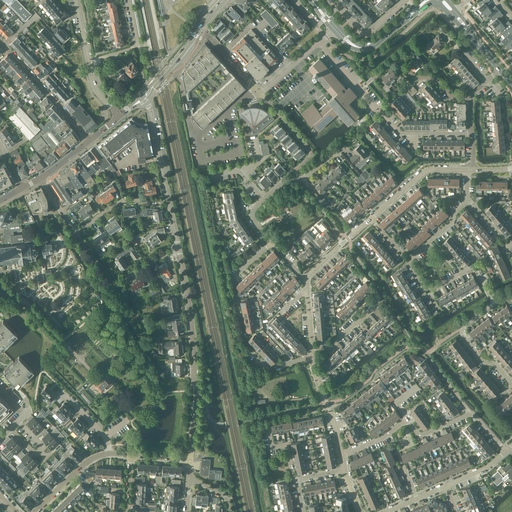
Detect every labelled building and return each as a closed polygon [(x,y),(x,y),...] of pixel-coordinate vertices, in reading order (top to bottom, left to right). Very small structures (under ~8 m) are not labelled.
[(47,11),(56,3),(56,2),(55,0),(54,1),(53,0),(51,0),(44,7),(47,11)] [(115,4),(114,0),(107,2),(106,0),(101,0),(99,0),(94,1),(95,4),(104,3),(104,5),(102,6),(102,8),(117,5),(117,4),(115,4)] [(249,5),(244,0),(238,0),(237,1),(239,4),(237,6),(244,13),(247,11),(246,7),(249,5)] [(279,12),(281,15),(291,6),(287,1),(286,2),(283,0),(277,6),(281,10),(279,12)] [(351,11),(353,13),(360,6),(356,2),(357,1),(356,0),(353,0),(346,7),(350,12),(351,11)] [(388,6),(383,0),(380,0),(375,5),(382,13),(387,9),(386,8),(388,6)] [(475,10),(479,15),(488,7),(486,4),(489,0),(480,0),(477,2),(480,6),(475,10)] [(10,8),(12,10),(18,5),(15,2),(10,8)] [(59,7),(60,6),(58,4),(57,5),(56,3),(47,11),(50,15),(59,7)] [(0,8),(5,13),(9,9),(5,4),(0,8)] [(18,5),(12,10),(19,18),(26,11),(18,4),(18,5)] [(285,15),(289,20),(296,13),(294,11),(295,10),(291,6),(281,15),(284,17),(285,15)] [(354,16),(358,20),(367,11),(365,9),(363,11),(360,6),(353,13),(355,15),(354,16)] [(488,15),(491,18),(499,10),(495,6),(491,10),(488,7),(479,15),(483,19),(488,15)] [(54,19),(64,10),(63,10),(61,8),(61,9),(59,7),(50,15),(54,19)] [(240,15),(231,7),(228,10),(228,9),(227,10),(226,10),(223,13),(230,20),(233,18),(233,19),(235,18),(238,21),(240,19),(241,20),(242,20),(243,21),(243,22),(245,23),(246,22),(245,21),(247,18),(242,13),(240,15)] [(9,9),(5,13),(10,19),(14,15),(9,9)] [(265,9),(260,14),(261,15),(264,18),(269,24),(272,27),(272,28),(275,25),(276,25),(278,23),(265,9)] [(65,18),(64,17),(65,17),(64,16),(67,14),(64,10),(54,19),(57,23),(60,20),(61,21),(61,20),(62,21),(65,18)] [(488,25),(492,30),(501,22),(499,19),(503,15),(499,10),(491,18),(493,21),(488,25)] [(367,11),(358,20),(362,25),(363,24),(365,26),(372,20),(368,15),(370,14),(367,11)] [(291,25),(294,28),(303,19),(299,14),(298,15),(296,13),(289,20),(293,24),(291,25)] [(212,26),(218,32),(225,25),(219,19),(212,26)] [(303,19),(294,28),(296,30),(298,29),(302,33),(309,27),(306,24),(307,23),(303,19)] [(501,30),(504,33),(511,25),(511,24),(509,21),(504,25),(501,22),(492,30),(496,34),(501,30)] [(0,27),(0,32),(2,34),(11,26),(11,25),(10,24),(8,26),(7,25),(5,27),(3,25),(0,27)] [(11,26),(2,34),(5,38),(13,31),(11,29),(13,27),(12,26),(13,25),(12,24),(11,25),(11,26)] [(501,40),(505,45),(511,39),(511,33),(511,34),(511,33),(511,25),(504,33),(507,36),(501,40)] [(37,34),(46,44),(49,41),(48,40),(51,38),(49,36),(51,34),(44,27),(37,34)] [(67,36),(60,28),(59,29),(57,27),(55,29),(53,30),(53,31),(62,41),(67,36)] [(278,58),(251,29),(232,48),(249,67),(248,67),(257,78),(265,71),(264,70),(278,58)] [(221,39),(224,42),(234,34),(231,30),(221,39)] [(289,32),(282,38),(288,45),(290,43),(291,44),(296,40),(295,39),(291,35),(289,32)] [(46,44),(50,48),(54,44),(58,48),(59,49),(62,46),(51,34),(49,36),(51,38),(48,40),(49,41),(46,44)] [(441,46),(445,42),(439,35),(427,46),(431,50),(434,47),(437,51),(440,48),(439,46),(440,45),(441,46)] [(13,48),(17,52),(22,47),(20,45),(24,41),(23,40),(26,38),(25,37),(20,41),(20,42),(13,48)] [(288,45),(282,38),(275,45),(282,53),(287,48),(286,47),(288,45)] [(9,44),(13,48),(20,42),(18,40),(17,41),(15,39),(9,44)] [(123,40),(115,42),(115,44),(111,45),(112,47),(111,47),(112,50),(118,48),(118,46),(125,45),(125,43),(123,43),(123,40)] [(184,108),(187,107),(189,118),(198,130),(202,127),(245,87),(204,43),(182,73),(178,77),(181,77),(185,101),(183,101),(184,108)] [(54,44),(50,48),(53,51),(49,55),(52,58),(56,54),(58,57),(65,49),(62,46),(59,49),(58,48),(54,44)] [(17,52),(20,56),(30,47),(28,45),(25,47),(26,47),(24,49),(22,47),(17,52)] [(20,56),(24,59),(29,54),(28,52),(29,51),(30,51),(32,49),(30,47),(20,56)] [(24,59),(27,63),(37,55),(35,53),(33,54),(33,55),(31,56),(29,54),(24,59)] [(0,61),(3,65),(10,58),(7,55),(0,61)] [(37,55),(27,63),(31,67),(37,62),(35,60),(36,59),(37,59),(39,57),(37,55)] [(417,60),(415,62),(413,60),(408,64),(408,65),(409,67),(410,67),(415,72),(418,70),(416,68),(418,66),(420,67),(423,64),(422,62),(420,63),(419,62),(421,60),(418,56),(415,58),(417,60)] [(450,63),(453,66),(460,60),(457,57),(450,63)] [(10,58),(3,65),(6,68),(13,61),(10,58)] [(315,62),(314,61),(307,67),(309,68),(309,67),(315,73),(313,75),(315,77),(317,76),(334,96),(329,101),(326,98),(324,100),(326,103),(318,110),(313,105),(302,114),(312,126),(315,123),(319,129),(339,112),(349,124),(359,115),(348,103),(351,101),(357,96),(349,87),(346,90),(344,88),(345,87),(319,59),(315,62)] [(125,64),(124,65),(119,60),(117,62),(123,69),(125,68),(125,69),(124,70),(131,77),(131,76),(132,77),(134,75),(134,74),(134,73),(137,70),(134,67),(135,66),(131,62),(128,65),(128,66),(127,67),(125,64)] [(453,66),(456,69),(463,63),(460,60),(453,66)] [(5,72),(7,74),(17,65),(13,61),(6,68),(7,70),(5,72)] [(456,69),(459,72),(465,66),(463,63),(456,69)] [(33,70),(37,74),(45,66),(45,65),(43,66),(41,64),(39,66),(38,65),(33,70)] [(127,80),(129,79),(121,70),(121,69),(117,64),(114,67),(118,72),(121,75),(118,78),(121,81),(120,82),(123,84),(124,84),(128,81),(127,80)] [(11,74),(13,76),(20,69),(17,65),(7,74),(9,76),(11,74)] [(45,66),(37,74),(40,78),(45,73),(45,72),(47,70),(45,68),(46,66),(45,66)] [(459,72),(461,75),(468,70),(465,66),(459,72)] [(12,80),(14,82),(24,73),(20,69),(13,76),(15,78),(12,80)] [(389,71),(387,73),(393,81),(396,79),(398,80),(401,77),(395,70),(394,72),(392,69),(391,70),(390,69),(389,71)] [(461,75),(464,79),(471,73),(468,70),(461,75)] [(24,73),(14,82),(16,84),(16,83),(18,85),(28,77),(24,73)] [(393,81),(387,73),(384,75),(382,76),(383,77),(382,78),(384,80),(382,81),(385,85),(383,87),(387,92),(390,90),(389,88),(392,85),(391,83),(393,81)] [(464,79),(467,82),(474,76),(471,73),(464,79)] [(42,80),(46,85),(53,79),(49,75),(42,80)] [(467,82),(470,85),(477,79),(474,76),(467,82)] [(23,91),(33,82),(29,78),(21,85),(23,87),(19,91),(21,93),(23,91)] [(46,85),(50,89),(57,83),(53,79),(46,85)] [(50,89),(54,93),(61,88),(63,86),(66,83),(68,81),(66,79),(64,81),(61,83),(61,84),(59,86),(57,83),(50,89)] [(477,79),(470,85),(473,88),(479,82),(477,79)] [(28,93),(29,93),(36,86),(33,82),(23,91),(27,95),(28,93)] [(424,96),(433,88),(431,86),(432,85),(430,84),(429,83),(427,85),(425,84),(418,90),(421,93),(423,92),(426,94),(424,96)] [(29,97),(30,99),(40,90),(36,86),(29,93),(30,95),(29,97)] [(54,93),(58,98),(65,92),(61,88),(54,93)] [(427,97),(430,99),(437,93),(433,88),(424,96),(426,98),(427,97)] [(40,90),(30,99),(32,101),(34,99),(36,101),(44,94),(40,90)] [(65,92),(58,98),(62,102),(71,94),(69,92),(67,94),(65,92)] [(437,93),(430,99),(432,102),(430,104),(434,107),(441,101),(439,99),(442,97),(441,96),(442,96),(440,94),(440,95),(437,93)] [(394,109),(403,101),(399,96),(390,104),(394,109)] [(46,97),(39,104),(42,108),(41,109),(43,112),(52,104),(46,97)] [(65,105),(71,112),(79,104),(77,106),(71,99),(65,105)] [(357,103),(363,110),(366,108),(360,100),(357,103)] [(398,113),(407,105),(403,101),(394,109),(398,113)] [(71,112),(84,126),(92,118),(79,104),(71,112)] [(52,112),(56,108),(53,105),(46,111),(49,115),(52,113),(52,112)] [(402,118),(411,110),(407,105),(398,113),(402,118)] [(20,129),(22,132),(29,139),(40,129),(35,123),(36,122),(33,119),(26,111),(21,106),(19,107),(17,109),(9,117),(20,129)] [(32,106),(26,111),(33,119),(35,118),(36,117),(35,115),(34,113),(31,112),(34,110),(32,106)] [(65,119),(64,117),(56,108),(52,112),(52,113),(49,115),(49,116),(51,119),(44,126),(41,123),(38,125),(46,133),(54,126),(58,123),(59,124),(65,119)] [(247,109),(245,109),(243,110),(240,112),(238,114),(239,116),(248,126),(250,124),(252,126),(246,132),(247,133),(248,134),(249,134),(250,135),(251,135),(252,135),(253,135),(254,135),(255,135),(256,134),(257,134),(258,133),(274,118),(269,112),(267,113),(266,112),(266,111),(265,111),(264,111),(263,110),(261,109),(260,109),(258,108),(257,108),(255,108),(253,108),(252,108),(250,108),(248,108),(247,109)] [(367,120),(365,116),(357,123),(360,126),(367,120)] [(92,118),(84,126),(83,127),(88,132),(97,124),(92,118)] [(98,146),(103,153),(104,153),(110,160),(134,141),(138,161),(153,158),(152,154),(153,154),(147,124),(146,124),(144,124),(143,124),(141,124),(140,124),(139,123),(137,123),(136,122),(135,121),(133,120),(132,119),(131,118),(98,146)] [(74,141),(63,127),(68,123),(65,119),(59,124),(58,123),(54,126),(69,145),(70,147),(75,143),(74,141)] [(369,126),(373,130),(380,124),(376,120),(369,126)] [(78,136),(68,123),(63,127),(74,141),(78,136)] [(0,130),(0,134),(2,137),(9,132),(8,132),(6,129),(9,127),(7,124),(4,126),(5,127),(0,130)] [(275,134),(278,137),(285,131),(279,124),(270,132),(273,135),(275,134)] [(373,130),(376,133),(383,128),(380,124),(373,130)] [(69,145),(54,126),(46,133),(43,135),(42,133),(39,135),(50,148),(52,146),(60,155),(70,147),(69,145)] [(376,133),(380,137),(386,132),(383,128),(376,133)] [(2,137),(5,142),(12,137),(11,135),(14,133),(12,129),(8,132),(9,132),(2,137)] [(281,141),(284,144),(292,138),(285,131),(278,137),(276,139),(279,142),(281,141)] [(380,137),(383,141),(390,135),(386,132),(380,137)] [(12,137),(5,142),(8,147),(18,140),(16,138),(17,138),(15,135),(12,137)] [(50,148),(39,135),(30,143),(28,140),(24,143),(25,145),(28,143),(29,144),(28,145),(29,146),(30,145),(31,145),(37,152),(42,158),(43,157),(43,158),(49,165),(60,155),(52,146),(50,148)] [(383,141),(387,145),(393,139),(390,135),(383,141)] [(288,148),(291,152),(298,145),(292,138),(284,144),(283,146),(286,150),(288,148)] [(390,149),(392,147),(396,143),(393,139),(387,145),(390,149)] [(392,147),(395,151),(402,145),(398,141),(396,143),(392,147)] [(90,148),(88,150),(101,167),(103,170),(106,173),(110,170),(111,171),(112,174),(114,173),(116,171),(103,154),(103,153),(98,146),(96,144),(92,147),(91,147),(90,147),(90,148)] [(298,145),(291,152),(289,153),(292,157),(294,155),(297,159),(305,153),(298,145)] [(370,157),(368,154),(360,145),(353,151),(356,154),(351,158),(355,163),(358,167),(370,157)] [(395,151),(399,155),(405,149),(402,145),(395,151)] [(25,159),(24,156),(21,151),(19,146),(9,152),(15,164),(14,165),(21,179),(29,175),(24,165),(25,165),(23,161),(22,160),(25,159)] [(399,155),(402,159),(409,153),(405,149),(399,155)] [(81,159),(80,160),(90,176),(101,167),(88,150),(88,151),(80,157),(81,159)] [(36,152),(30,155),(39,170),(47,166),(40,157),(36,152)] [(409,153),(402,159),(406,163),(412,157),(409,153)] [(39,170),(30,155),(28,157),(29,159),(24,163),(28,171),(31,174),(32,173),(33,174),(39,170)] [(0,189),(3,188),(11,184),(14,182),(11,175),(9,171),(6,165),(4,161),(1,162),(0,160),(0,189)] [(70,166),(84,186),(86,189),(95,182),(90,176),(80,160),(79,160),(77,161),(76,161),(70,166)] [(270,168),(271,170),(278,177),(285,170),(279,163),(275,166),(273,164),(270,168)] [(340,165),(334,170),(340,178),(346,172),(340,165)] [(67,169),(63,172),(70,182),(73,181),(78,190),(84,186),(70,166),(66,168),(67,169)] [(361,174),(366,181),(372,176),(366,169),(361,174)] [(262,174),(264,176),(271,183),(278,177),(271,170),(268,173),(266,171),(262,174)] [(334,170),(328,176),(334,183),(340,178),(334,170)] [(63,172),(59,175),(62,179),(61,179),(63,182),(64,182),(68,187),(74,193),(78,198),(84,194),(80,189),(78,190),(73,181),(70,182),(63,172)] [(125,181),(127,187),(137,184),(136,178),(135,179),(133,173),(128,175),(129,180),(125,181)] [(62,179),(59,175),(58,175),(50,180),(51,181),(49,182),(63,202),(64,201),(65,201),(68,205),(78,198),(74,193),(68,187),(64,182),(63,182),(61,179),(62,179)] [(271,183),(264,176),(261,179),(259,177),(255,180),(263,189),(271,183)] [(328,176),(322,181),(328,188),(334,183),(328,176)] [(392,176),(388,180),(393,187),(397,183),(394,179),(395,179),(393,177),(392,177),(392,176)] [(388,180),(384,183),(389,190),(393,187),(388,180)] [(144,189),(146,195),(156,193),(155,187),(153,187),(151,181),(144,182),(145,189),(144,189)] [(328,188),(322,181),(315,187),(322,194),(328,188)] [(105,191),(104,192),(109,200),(114,197),(112,194),(117,191),(111,183),(109,185),(110,188),(108,189),(107,187),(106,187),(104,189),(104,190),(105,191)] [(384,183),(380,187),(386,193),(389,190),(384,183)] [(374,188),(376,190),(382,197),(386,193),(380,187),(378,185),(374,188)] [(25,196),(33,213),(42,212),(42,213),(48,212),(47,207),(48,207),(47,199),(41,187),(36,190),(35,189),(30,192),(25,195),(25,196)] [(224,193),(225,198),(233,196),(233,194),(234,194),(233,188),(229,189),(230,191),(224,193)] [(419,189),(415,192),(421,199),(425,195),(419,189)] [(376,190),(372,194),(378,200),(382,197),(376,190)] [(109,200),(104,192),(95,198),(99,203),(103,200),(105,203),(109,200)] [(415,192),(411,196),(417,202),(421,199),(415,192)] [(372,194),(368,197),(374,203),(378,200),(372,194)] [(363,199),(365,200),(370,207),(374,203),(368,197),(367,195),(363,199)] [(411,196),(407,199),(413,205),(417,202),(411,196)] [(407,199),(403,202),(409,209),(413,205),(407,199)] [(360,202),(360,203),(366,210),(370,207),(365,200),(361,203),(360,202)] [(81,203),(79,201),(69,208),(72,211),(79,206),(81,208),(78,210),(83,218),(89,214),(83,206),(81,203)] [(287,205),(285,201),(262,215),(264,219),(287,205)] [(354,204),(356,206),(362,213),(365,209),(366,210),(360,203),(358,201),(354,204)] [(403,202),(400,206),(405,212),(409,209),(403,202)] [(89,203),(83,206),(89,214),(94,211),(89,203)] [(356,206),(352,209),(358,216),(362,213),(356,206)] [(400,206),(396,209),(402,216),(405,212),(400,206)] [(485,211),(489,215),(495,210),(491,206),(485,211)] [(135,217),(146,215),(146,208),(142,208),(142,212),(136,211),(135,208),(123,209),(124,215),(134,214),(135,217)] [(146,208),(146,215),(155,214),(156,221),(162,220),(161,210),(158,210),(158,209),(146,208)] [(351,208),(347,211),(354,219),(358,216),(352,209),(351,208)] [(443,208),(439,212),(445,218),(449,215),(443,208)] [(396,209),(392,212),(398,219),(402,216),(396,209)] [(4,229),(5,231),(13,230),(22,230),(21,222),(10,223),(9,222),(10,221),(9,218),(12,217),(11,214),(9,210),(3,212),(2,212),(0,213),(0,225),(0,226),(1,228),(3,227),(4,229)] [(29,210),(21,213),(23,224),(35,222),(32,214),(31,215),(29,210)] [(347,211),(346,210),(341,214),(344,217),(345,217),(350,223),(354,219),(347,211)] [(460,215),(464,219),(470,214),(467,210),(460,215)] [(489,215),(493,219),(499,214),(495,210),(489,215)] [(229,218),(229,221),(238,217),(237,213),(238,213),(238,211),(225,213),(226,219),(229,218)] [(392,212),(388,216),(394,222),(398,219),(392,212)] [(439,212),(435,215),(441,222),(445,218),(439,212)] [(464,219),(467,223),(474,217),(470,214),(464,219)] [(493,219),(496,223),(502,218),(499,214),(493,219)] [(435,215),(431,218),(437,225),(441,222),(435,215)] [(105,226),(110,233),(114,230),(115,232),(118,231),(122,229),(118,223),(114,216),(108,220),(109,223),(108,224),(105,226)] [(388,216),(384,219),(390,226),(394,222),(388,216)] [(229,221),(234,227),(242,221),(241,219),(240,220),(238,217),(229,221)] [(467,223),(470,227),(477,221),(474,217),(467,223)] [(431,218),(427,222),(433,228),(437,225),(431,218)] [(496,223),(500,228),(506,222),(502,218),(496,223)] [(390,226),(384,219),(380,223),(386,229),(390,226)] [(234,227),(237,231),(244,226),(243,224),(244,223),(242,221),(234,227)] [(470,227),(474,231),(480,225),(477,221),(470,227)] [(427,222),(423,225),(431,234),(429,232),(433,228),(427,222)] [(500,228),(503,232),(509,226),(506,222),(500,228)] [(425,227),(421,231),(427,237),(431,234),(423,225),(425,227)] [(475,236),(477,235),(484,229),(480,225),(474,231),(472,232),(475,236)] [(94,238),(98,244),(107,238),(103,232),(100,226),(97,228),(101,234),(94,238)] [(237,237),(240,236),(248,230),(247,228),(246,229),(244,226),(237,231),(234,233),(237,237)] [(511,229),(509,226),(503,232),(507,236),(511,231),(511,229)] [(158,234),(165,232),(164,228),(156,229),(144,237),(147,241),(149,239),(153,245),(160,240),(157,234),(158,234)] [(325,234),(322,236),(329,243),(331,241),(331,242),(333,240),(334,239),(331,237),(333,235),(327,229),(323,232),(325,234)] [(477,235),(481,239),(487,233),(484,229),(477,235)] [(13,230),(5,231),(4,231),(3,231),(4,232),(5,237),(3,237),(4,243),(2,243),(2,245),(2,246),(0,246),(0,263),(27,260),(36,259),(35,254),(37,252),(37,248),(36,248),(35,247),(39,246),(38,241),(33,242),(33,236),(24,237),(24,238),(22,238),(23,238),(23,237),(23,236),(22,236),(22,233),(13,234),(13,230)] [(240,236),(243,240),(250,235),(248,232),(249,232),(248,230),(240,236)] [(363,237),(366,241),(373,235),(369,231),(363,237)] [(421,231),(417,234),(423,240),(427,237),(421,231)] [(479,240),(482,244),(490,237),(487,233),(481,239),(479,240)] [(417,234),(413,237),(419,244),(423,240),(417,234)] [(250,235),(243,240),(245,244),(243,245),(246,249),(253,244),(252,242),(255,240),(252,236),(251,237),(250,235)] [(366,241),(369,245),(376,239),(373,235),(366,241)] [(329,243),(322,236),(319,238),(318,237),(314,240),(320,247),(322,245),(324,248),(325,247),(327,246),(326,245),(329,243)] [(443,243),(447,247),(455,240),(451,236),(443,243)] [(57,251),(59,248),(58,245),(56,244),(51,245),(51,243),(46,244),(46,242),(47,242),(47,237),(41,238),(41,242),(42,254),(43,254),(43,257),(48,257),(47,253),(53,252),(52,251),(57,251)] [(413,237),(410,241),(415,247),(419,244),(413,237)] [(490,237),(482,244),(487,249),(489,247),(488,246),(494,241),(490,237)] [(369,245),(373,249),(379,243),(376,239),(369,245)] [(451,251),(457,246),(459,244),(455,240),(447,247),(451,251)] [(415,247),(410,241),(406,244),(411,251),(415,247)] [(373,249),(376,252),(383,247),(379,243),(373,249)] [(130,244),(114,256),(113,257),(121,269),(127,265),(122,258),(130,253),(134,260),(139,257),(130,244)] [(307,249),(304,251),(311,259),(313,257),(314,257),(315,256),(315,255),(316,255),(314,252),(315,251),(309,244),(306,247),(307,249)] [(451,251),(454,255),(460,250),(457,246),(451,251)] [(489,249),(492,254),(499,251),(497,246),(489,249)] [(376,252),(380,256),(386,250),(383,247),(376,252)] [(454,255),(458,259),(465,252),(462,248),(460,250),(454,255)] [(380,256),(383,260),(389,254),(386,250),(380,256)] [(273,251),(269,255),(276,261),(280,258),(273,251)] [(311,259),(304,251),(302,254),(300,252),(296,255),(303,262),(304,261),(306,263),(307,262),(308,263),(309,261),(311,259)] [(492,254),(494,259),(501,256),(499,251),(492,254)] [(458,259),(461,263),(469,256),(465,252),(458,259)] [(337,254),(348,265),(350,267),(354,263),(346,255),(344,257),(343,256),(341,256),(338,253),(337,254)] [(337,261),(338,262),(344,269),(348,265),(337,254),(336,255),(340,258),(337,261)] [(383,260),(386,264),(393,258),(389,254),(383,260)] [(269,255),(266,258),(272,265),(274,267),(277,264),(276,262),(276,261),(269,255)] [(469,256),(461,263),(465,267),(471,262),(469,260),(472,258),(470,255),(469,256)] [(494,259),(496,264),(504,261),(501,256),(494,259)] [(266,258),(262,262),(269,269),(272,265),(266,258)] [(393,258),(386,264),(385,265),(388,270),(396,262),(393,258)] [(496,264),(498,269),(506,266),(504,261),(496,264)] [(169,276),(171,275),(166,267),(168,266),(166,262),(164,263),(158,267),(164,277),(166,276),(167,277),(168,276),(168,277),(169,276)] [(262,262),(258,265),(265,272),(269,269),(262,262)] [(338,262),(335,266),(341,272),(344,269),(338,262)] [(258,265),(255,269),(261,276),(265,272),(258,265)] [(335,266),(331,269),(337,276),(341,272),(335,266)] [(392,275),(395,281),(405,276),(402,272),(407,269),(406,266),(393,274),(392,275)] [(498,269),(501,274),(508,270),(506,266),(498,269)] [(255,269),(251,272),(257,279),(261,276),(255,269)] [(331,269),(327,273),(333,279),(337,276),(331,269)] [(508,270),(501,274),(503,279),(510,276),(508,270)] [(251,272),(247,276),(254,283),(257,279),(251,272)] [(327,273),(323,276),(329,283),(333,279),(327,273)] [(296,275),(290,280),(296,287),(300,283),(297,280),(299,278),(296,275)] [(247,276),(244,279),(250,286),(251,288),(255,284),(254,283),(247,276)] [(320,280),(326,286),(327,288),(331,284),(329,283),(323,276),(320,280)] [(395,282),(398,286),(407,280),(405,276),(395,281),(395,282)] [(149,283),(146,278),(143,279),(141,277),(130,284),(131,286),(131,288),(131,289),(133,289),(134,291),(145,284),(146,285),(149,283)] [(460,285),(466,295),(470,293),(465,283),(464,281),(465,280),(463,278),(461,279),(463,281),(462,282),(463,284),(460,285)] [(469,280),(475,290),(479,287),(474,278),(469,280)] [(244,279),(240,283),(246,290),(250,286),(244,279)] [(289,279),(285,282),(293,290),(296,287),(290,280),(289,279)] [(326,286),(320,280),(316,284),(322,290),(326,286)] [(400,290),(403,289),(410,285),(407,280),(398,286),(400,290)] [(465,283),(470,293),(475,290),(469,280),(465,283)] [(283,287),(283,288),(289,294),(293,290),(285,282),(281,286),(283,287)] [(366,282),(362,286),(368,292),(372,288),(366,282)] [(246,290),(240,283),(236,286),(238,289),(237,290),(238,290),(238,295),(240,296),(243,294),(243,293),(246,290)] [(403,289),(405,293),(413,289),(410,285),(403,289)] [(456,288),(461,298),(466,295),(460,285),(457,287),(456,285),(455,286),(456,288)] [(362,286),(358,289),(364,296),(368,292),(362,286)] [(283,288),(279,291),(285,297),(289,294),(283,288)] [(456,288),(451,290),(457,300),(461,298),(456,288)] [(274,293),(276,295),(282,301),(285,297),(279,291),(278,289),(274,293)] [(358,289),(355,293),(361,299),(364,296),(358,289)] [(405,293),(408,298),(415,293),(413,289),(405,293)] [(451,290),(447,293),(451,301),(456,298),(457,300),(451,290)] [(349,295),(351,296),(359,304),(357,302),(361,299),(355,293),(353,291),(349,295)] [(408,298),(410,302),(420,296),(418,297),(415,293),(408,298)] [(447,293),(443,296),(447,303),(451,301),(447,293)] [(177,312),(176,309),(178,309),(176,297),(170,298),(169,295),(162,296),(163,303),(167,302),(168,309),(161,310),(162,314),(177,312)] [(276,295),(272,298),(278,304),(282,301),(276,295)] [(270,296),(267,300),(274,308),(278,304),(272,298),(270,296)] [(351,296),(347,300),(355,308),(359,304),(351,296)] [(413,301),(415,305),(423,301),(420,296),(410,302),(411,302),(413,301)] [(447,303),(443,296),(438,298),(442,306),(447,303)] [(274,308),(267,300),(263,304),(271,312),(274,308)] [(347,300),(344,303),(351,311),(355,308),(347,300)] [(415,305),(418,310),(425,305),(423,301),(415,305)] [(340,307),(342,309),(348,315),(351,311),(344,303),(340,307)] [(418,310),(421,314),(428,309),(425,305),(418,310)] [(501,308),(502,309),(507,316),(508,316),(510,314),(511,316),(511,311),(507,305),(504,308),(503,306),(501,308)] [(378,307),(376,309),(390,324),(389,324),(390,324),(394,321),(387,313),(385,314),(378,307)] [(348,315),(342,309),(338,312),(338,313),(337,314),(340,317),(341,316),(344,319),(348,315)] [(381,318),(379,320),(386,327),(389,324),(390,324),(376,309),(374,311),(381,318)] [(428,309),(421,314),(419,315),(421,320),(431,314),(428,309)] [(496,311),(497,313),(503,320),(506,324),(504,322),(507,320),(508,322),(511,320),(508,316),(507,316),(502,309),(499,311),(498,310),(496,311)] [(492,317),(496,321),(498,324),(501,321),(504,326),(506,324),(503,320),(497,313),(494,315),(493,313),(491,315),(492,317)] [(371,314),(369,316),(381,330),(383,331),(387,328),(386,327),(379,320),(377,321),(371,314)] [(172,316),(163,318),(163,321),(164,321),(165,324),(166,324),(172,323),(174,331),(167,332),(168,337),(177,336),(177,334),(180,334),(179,330),(181,330),(180,318),(172,320),(172,316)] [(373,325),(372,327),(378,333),(381,330),(369,316),(367,318),(373,325)] [(487,319),(484,321),(489,328),(492,332),(495,331),(491,327),(494,324),(494,323),(496,321),(492,317),(490,318),(489,317),(488,316),(486,317),(487,319)] [(272,325),(274,327),(280,322),(276,318),(274,319),(273,318),(267,324),(270,326),(272,325)] [(482,323),(479,325),(485,332),(488,336),(490,334),(487,330),(489,328),(484,321),(483,319),(481,321),(482,323)] [(0,346),(3,350),(19,335),(4,320),(0,324),(0,346)] [(363,321),(361,323),(374,337),(378,333),(372,327),(370,328),(363,321)] [(276,332),(278,331),(284,326),(280,322),(274,327),(273,329),(276,332)] [(362,331),(370,340),(374,337),(361,323),(359,325),(366,332),(364,334),(362,331)] [(477,326),(475,328),(474,328),(480,335),(483,340),(485,338),(482,334),(485,332),(479,325),(478,323),(476,325),(477,326)] [(278,331),(281,335),(287,329),(284,326),(278,331)] [(474,328),(475,328),(473,327),(471,328),(472,330),(469,332),(475,339),(479,344),(481,343),(480,342),(477,337),(480,335),(474,328)] [(280,336),(284,340),(291,333),(287,329),(281,335),(280,336)] [(358,335),(364,341),(366,343),(369,339),(370,340),(362,331),(358,335)] [(288,344),(289,343),(295,337),(291,333),(284,340),(286,343),(286,342),(288,344)] [(248,341),(252,345),(258,339),(254,335),(248,341)] [(358,335),(354,338),(360,345),(364,341),(358,335)] [(289,343),(293,347),(299,341),(295,337),(289,343)] [(160,343),(159,338),(153,339),(153,343),(158,343),(159,352),(166,352),(166,349),(172,348),(174,349),(174,354),(183,354),(182,341),(160,343)] [(354,338),(351,342),(357,348),(360,345),(354,338)] [(252,345),(256,349),(262,343),(258,339),(252,345)] [(451,347),(453,350),(460,345),(462,344),(460,341),(459,343),(456,340),(449,345),(445,348),(447,350),(451,347)] [(293,347),(296,351),(302,345),(299,341),(293,347)] [(491,349),(494,352),(500,346),(504,343),(502,341),(499,344),(496,341),(489,347),(490,347),(488,348),(490,350),(491,349)] [(347,345),(353,352),(355,353),(358,350),(357,348),(351,342),(347,345)] [(256,349),(259,353),(265,347),(262,343),(256,349)] [(302,345),(296,351),(300,355),(306,349),(302,345)] [(347,345),(343,349),(349,355),(353,352),(347,345)] [(455,352),(457,355),(464,349),(465,348),(464,346),(462,347),(460,345),(453,350),(449,353),(451,355),(455,352)] [(495,353),(497,356),(498,356),(504,350),(508,347),(506,345),(503,348),(500,346),(494,352),(492,353),(494,355),(495,353)] [(259,353),(263,357),(269,351),(265,347),(259,353)] [(263,357),(267,360),(275,353),(271,349),(269,351),(263,357)] [(338,350),(345,359),(345,358),(347,360),(351,357),(349,355),(343,349),(340,352),(338,350)] [(458,357),(460,359),(460,360),(467,354),(468,354),(469,353),(467,351),(466,352),(464,349),(457,355),(453,358),(454,360),(458,357)] [(338,350),(334,354),(342,362),(345,359),(338,350)] [(499,358),(501,361),(502,361),(508,355),(511,351),(510,350),(507,353),(504,350),(498,356),(497,356),(496,357),(498,359),(499,358)] [(275,353),(267,360),(271,365),(279,357),(275,353)] [(334,354),(330,357),(338,366),(342,362),(334,354)] [(462,362),(464,364),(471,359),(473,358),(471,356),(470,357),(468,354),(467,354),(460,360),(460,359),(456,363),(458,365),(462,362)] [(410,363),(414,362),(415,355),(405,357),(404,356),(402,357),(403,359),(400,361),(407,370),(409,369),(407,367),(410,364),(410,363)] [(417,373),(428,365),(426,362),(427,361),(426,359),(424,360),(415,355),(414,362),(418,365),(417,365),(419,368),(417,370),(419,372),(417,373)] [(503,363),(505,365),(511,359),(511,356),(511,357),(508,355),(502,361),(501,361),(500,362),(502,364),(503,363)] [(18,387),(34,372),(19,357),(3,372),(18,387)] [(330,357),(327,361),(334,369),(338,366),(330,357)] [(184,365),(181,365),(181,362),(175,362),(175,359),(168,360),(168,363),(172,363),(173,370),(173,371),(174,372),(175,372),(176,372),(176,376),(184,375),(184,365)] [(470,368),(472,370),(477,366),(475,364),(476,363),(475,361),(473,362),(471,359),(464,364),(460,367),(461,369),(466,366),(468,369),(470,368)] [(334,369),(327,361),(323,365),(329,371),(328,372),(330,374),(334,369)] [(409,372),(407,370),(400,361),(397,363),(396,362),(394,363),(402,374),(405,372),(408,376),(411,375),(409,372)] [(399,376),(402,374),(394,363),(392,365),(393,366),(390,368),(399,379),(401,378),(399,376)] [(422,372),(425,375),(433,369),(432,367),(430,368),(428,365),(417,373),(418,375),(422,372)] [(473,382),(477,378),(484,372),(482,369),(483,368),(481,366),(480,368),(480,367),(479,368),(477,366),(472,370),(474,372),(473,373),(475,376),(472,380),(473,382)] [(397,381),(399,379),(390,368),(388,371),(386,369),(384,370),(391,379),(394,377),(397,381)] [(421,383),(422,385),(435,374),(433,372),(435,370),(433,369),(425,375),(427,378),(423,381),(422,381),(421,382),(422,382),(421,383)] [(392,381),(391,379),(384,370),(383,372),(384,373),(381,376),(388,386),(388,387),(391,391),(393,390),(392,388),(393,388),(391,385),(389,383),(392,381)] [(477,386),(481,383),(488,377),(486,374),(487,373),(485,371),(484,372),(477,378),(479,381),(476,384),(477,386)] [(92,382),(101,392),(112,382),(102,372),(97,376),(100,379),(98,381),(96,378),(92,382)] [(430,382),(432,385),(440,378),(439,376),(437,377),(435,374),(422,385),(423,386),(424,386),(425,386),(426,385),(430,382)] [(481,391),(485,387),(492,381),(490,379),(491,377),(489,375),(488,377),(481,383),(483,385),(480,389),(481,391)] [(440,378),(432,385),(434,387),(430,391),(432,393),(443,384),(440,381),(442,380),(440,378)] [(485,395),(489,392),(496,386),(493,383),(495,382),(493,380),(492,381),(485,387),(487,390),(484,393),(485,395)] [(376,382),(374,384),(380,392),(383,390),(386,394),(388,393),(380,381),(377,384),(376,382)] [(373,387),(370,389),(378,400),(380,399),(377,394),(380,392),(374,384),(372,385),(373,387)] [(489,392),(491,394),(488,398),(489,400),(493,396),(500,390),(497,388),(499,386),(497,384),(496,386),(489,392)] [(42,391),(40,393),(42,394),(41,395),(44,399),(46,398),(49,401),(48,402),(50,405),(55,400),(52,397),(54,395),(50,391),(49,390),(45,386),(41,390),(42,391)] [(92,400),(90,398),(83,390),(84,388),(82,386),(77,390),(89,403),(92,400)] [(366,390),(364,391),(372,401),(375,399),(377,401),(378,400),(370,389),(367,391),(366,390)] [(363,394),(360,396),(370,408),(372,407),(371,406),(369,403),(372,401),(364,391),(362,392),(363,394)] [(438,398),(440,401),(449,395),(447,393),(446,394),(443,391),(439,394),(437,392),(430,397),(434,401),(438,398)] [(438,407),(440,409),(451,401),(449,398),(450,397),(449,395),(440,401),(438,402),(440,405),(438,407)] [(0,396),(0,397),(0,396),(0,421),(1,422),(13,410),(3,399),(1,400),(0,398),(0,396)] [(356,397),(355,398),(361,407),(364,405),(367,409),(368,410),(370,408),(360,396),(358,398),(356,397)] [(354,401),(351,403),(360,416),(360,415),(360,414),(361,413),(358,409),(361,407),(355,398),(353,400),(354,401)] [(500,402),(501,404),(501,403),(507,410),(510,408),(511,410),(511,406),(506,399),(505,400),(503,402),(502,400),(500,402)] [(443,409),(446,412),(456,404),(454,402),(453,403),(451,401),(440,409),(441,411),(443,409)] [(57,405),(51,411),(53,414),(55,413),(59,417),(68,408),(68,407),(67,408),(63,403),(59,408),(57,405)] [(348,405),(346,407),(352,415),(355,413),(358,417),(360,416),(351,403),(351,404),(351,405),(349,407),(348,405)] [(501,403),(501,404),(498,406),(497,404),(495,406),(496,407),(496,408),(502,414),(505,412),(508,416),(510,414),(507,410),(501,403)] [(456,404),(446,412),(448,415),(445,417),(447,419),(452,415),(454,417),(459,414),(457,411),(458,410),(456,407),(457,406),(456,404)] [(352,415),(346,407),(344,408),(345,410),(342,412),(344,415),(342,417),(347,424),(350,422),(349,421),(351,419),(350,417),(352,415)] [(410,412),(414,416),(420,411),(417,407),(410,412)] [(68,408),(59,417),(63,421),(61,422),(64,425),(67,422),(70,419),(68,416),(71,413),(72,412),(72,411),(70,408),(69,409),(68,408)] [(395,410),(390,413),(395,420),(400,417),(395,410)] [(414,416),(417,421),(424,415),(420,411),(414,416)] [(32,428),(44,416),(40,412),(36,416),(35,418),(31,414),(26,419),(29,421),(27,423),(28,424),(27,424),(29,426),(30,426),(32,428)] [(390,413),(386,417),(391,423),(395,420),(390,413)] [(417,421),(420,425),(427,420),(424,415),(417,421)] [(40,432),(42,434),(46,430),(43,426),(44,425),(49,421),(44,416),(32,428),(33,429),(34,430),(35,431),(34,431),(36,434),(37,433),(38,434),(40,432)] [(386,417),(382,420),(387,427),(391,423),(386,417)] [(70,420),(64,427),(66,429),(68,428),(72,432),(81,423),(79,420),(79,421),(77,419),(72,423),(70,420)] [(382,420),(378,423),(383,430),(387,427),(382,420)] [(427,420),(420,425),(424,429),(430,424),(427,420)] [(81,423),(72,432),(76,436),(75,438),(77,440),(83,434),(81,432),(82,432),(84,430),(83,430),(85,427),(86,426),(83,423),(82,424),(81,423)] [(378,423),(373,426),(378,433),(383,430),(378,423)] [(464,432),(466,435),(476,427),(474,425),(473,426),(470,423),(460,432),(461,434),(464,432)] [(359,431),(358,428),(360,427),(359,424),(346,430),(348,434),(346,434),(347,437),(357,432),(359,431)] [(378,433),(373,426),(369,430),(374,437),(378,433)] [(46,430),(42,434),(44,436),(42,438),(43,439),(42,440),(44,442),(45,441),(47,444),(60,432),(56,427),(50,433),(46,430)] [(466,440),(468,442),(478,432),(476,430),(477,428),(476,427),(466,435),(468,438),(466,440)] [(60,432),(47,444),(50,446),(49,447),(51,449),(52,448),(53,449),(55,448),(57,450),(60,447),(61,446),(58,442),(64,436),(60,432)] [(357,432),(347,437),(348,439),(349,438),(351,442),(355,440),(356,443),(364,440),(363,436),(361,437),(360,435),(358,436),(357,432)] [(451,432),(446,434),(449,442),(455,439),(451,432)] [(472,442),(474,444),(484,436),(482,434),(481,435),(478,432),(468,442),(469,444),(472,442)] [(85,433),(81,438),(83,441),(84,440),(87,443),(86,444),(90,447),(91,446),(93,448),(95,446),(95,447),(99,444),(96,440),(96,439),(94,438),(91,435),(89,437),(88,436),(85,433)] [(446,434),(441,436),(444,444),(449,442),(446,434)] [(441,436),(436,438),(440,446),(444,444),(441,436)] [(474,449),(476,451),(486,441),(484,439),(485,438),(484,436),(474,444),(476,447),(474,449)] [(7,444),(1,451),(5,455),(17,443),(15,440),(13,438),(12,437),(10,439),(8,437),(2,442),(4,444),(5,442),(6,444),(6,443),(7,444)] [(436,438),(431,440),(435,448),(440,446),(436,438)] [(431,440),(426,443),(430,450),(435,448),(431,440)] [(479,451),(481,454),(492,445),(490,443),(489,444),(486,441),(476,451),(477,453),(479,451)] [(18,444),(17,443),(5,455),(9,459),(13,455),(15,454),(18,457),(23,453),(21,451),(22,449),(22,448),(22,447),(20,445),(19,446),(19,445),(18,444)] [(421,445),(422,446),(425,452),(430,450),(426,443),(421,445)] [(492,445),(481,454),(483,457),(482,458),(484,460),(494,451),(492,448),(493,447),(492,445)] [(82,457),(71,446),(64,453),(70,459),(73,457),(77,461),(78,460),(79,460),(82,457)] [(422,446),(417,448),(420,456),(425,454),(425,452),(422,446)] [(381,451),(384,456),(391,452),(389,447),(381,451)] [(417,448),(412,450),(415,458),(420,456),(417,448)] [(412,450),(407,452),(410,460),(415,458),(412,450)] [(371,452),(366,455),(369,462),(375,460),(371,452)] [(384,456),(386,461),(393,457),(391,452),(384,456)] [(410,460),(407,452),(402,455),(405,462),(410,460)] [(20,471),(32,459),(31,458),(30,457),(30,456),(28,454),(27,454),(27,453),(25,455),(23,453),(18,457),(22,461),(20,462),(16,467),(18,469),(20,471)] [(63,457),(59,460),(68,469),(72,465),(68,461),(70,459),(64,453),(62,455),(63,457)] [(366,455),(361,457),(364,464),(369,462),(366,455)] [(361,457),(356,459),(359,467),(364,464),(361,457)] [(386,461),(388,466),(392,464),(396,463),(393,457),(386,461)] [(468,457),(463,459),(466,467),(471,465),(468,457)] [(33,460),(32,459),(20,471),(21,472),(24,474),(24,475),(28,471),(30,469),(34,473),(38,468),(36,466),(38,465),(37,464),(37,463),(35,461),(34,461),(33,459),(33,460)] [(221,479),(222,471),(209,470),(210,459),(201,459),(200,472),(203,473),(203,475),(209,475),(208,478),(221,479)] [(359,467),(356,459),(351,461),(354,469),(359,467)] [(463,459),(458,461),(461,469),(466,467),(463,459)] [(53,463),(51,466),(57,472),(59,470),(64,474),(65,474),(67,472),(67,471),(68,470),(68,469),(59,460),(55,465),(53,463)] [(458,461),(453,464),(456,471),(461,469),(458,461)] [(501,466),(497,470),(498,471),(491,477),(497,484),(504,478),(506,479),(509,476),(511,479),(511,467),(511,468),(511,467),(511,465),(509,463),(503,468),(501,466)] [(384,467),(387,472),(394,469),(392,464),(388,466),(384,467)] [(453,464),(448,466),(451,473),(456,471),(453,464)] [(161,476),(159,476),(158,482),(161,483),(162,477),(164,477),(165,476),(165,474),(168,475),(169,466),(162,465),(161,476)] [(50,469),(46,473),(46,474),(55,483),(55,482),(59,478),(55,474),(57,472),(51,466),(48,468),(50,469)] [(448,466),(443,468),(446,476),(451,473),(448,466)] [(91,472),(89,475),(93,479),(94,478),(102,478),(103,468),(96,467),(95,473),(91,472)] [(443,468),(438,470),(441,478),(446,476),(443,468)] [(387,472),(389,477),(397,474),(394,469),(387,472)] [(438,470),(433,472),(436,480),(441,478),(438,470)] [(6,472),(0,478),(0,481),(2,484),(10,476),(6,472)] [(433,472),(428,474),(432,482),(436,480),(433,472)] [(40,476),(38,478),(38,479),(44,485),(46,483),(50,487),(51,487),(51,486),(52,487),(54,485),(53,484),(55,483),(46,474),(46,473),(41,477),(40,476)] [(389,477),(391,482),(399,479),(397,474),(389,477)] [(428,474),(423,477),(427,484),(432,482),(428,474)] [(358,478),(361,484),(369,480),(366,475),(358,478)] [(10,476),(2,484),(6,487),(6,488),(14,480),(10,476)] [(427,484),(423,477),(418,479),(421,487),(427,484)] [(37,482),(33,486),(41,495),(46,491),(42,487),(44,485),(38,479),(35,481),(37,482)] [(391,482),(393,487),(401,484),(399,479),(391,482)] [(14,480),(6,488),(10,492),(18,484),(14,480)] [(361,484),(363,489),(371,485),(369,480),(361,484)] [(80,484),(75,488),(81,494),(84,492),(85,493),(87,491),(91,495),(93,493),(87,487),(85,489),(80,484)] [(393,487),(395,492),(403,489),(401,484),(393,487)] [(290,492),(289,489),(290,489),(291,488),(291,487),(293,487),(293,485),(290,485),(291,486),(280,488),(278,489),(275,490),(276,494),(279,493),(279,494),(290,492)] [(363,489),(365,494),(373,490),(371,485),(363,489)] [(27,489),(24,491),(31,498),(33,496),(37,500),(38,499),(38,500),(41,498),(40,498),(42,496),(41,495),(33,486),(28,491),(27,489)] [(464,494),(472,491),(470,486),(462,489),(464,494)] [(75,488),(71,492),(77,499),(81,494),(75,488)] [(403,489),(395,492),(398,497),(405,494),(403,489)] [(365,494),(367,498),(375,495),(373,490),(365,494)] [(31,498),(24,491),(22,494),(23,495),(19,500),(29,510),(32,507),(31,506),(33,504),(28,500),(31,498)] [(466,499),(474,495),(472,491),(464,494),(466,499)] [(71,492),(66,497),(72,503),(77,499),(71,492)] [(165,492),(164,501),(174,502),(174,499),(177,500),(178,493),(166,492),(165,492)] [(192,505),(201,506),(202,495),(199,494),(196,493),(196,494),(196,499),(194,499),(193,500),(192,505)] [(348,511),(346,506),(345,503),(346,498),(343,497),(343,494),(337,494),(337,497),(336,497),(336,502),(337,502),(338,509),(337,510),(337,511),(348,511)] [(367,498),(369,503),(377,500),(375,495),(367,498)] [(469,503),(477,500),(474,495),(466,499),(469,503)] [(66,497),(62,501),(68,507),(72,503),(66,497)] [(433,509),(436,510),(439,502),(433,499),(427,502),(428,504),(431,510),(433,509)] [(377,500),(369,503),(372,509),(379,505),(377,500)] [(471,508),(479,505),(477,500),(469,503),(471,508)] [(62,501),(57,506),(64,511),(68,507),(62,501)] [(163,510),(168,510),(176,511),(177,504),(174,504),(174,502),(164,501),(163,510)] [(439,511),(442,511),(446,511),(448,510),(446,504),(439,502),(436,510),(439,511)]
